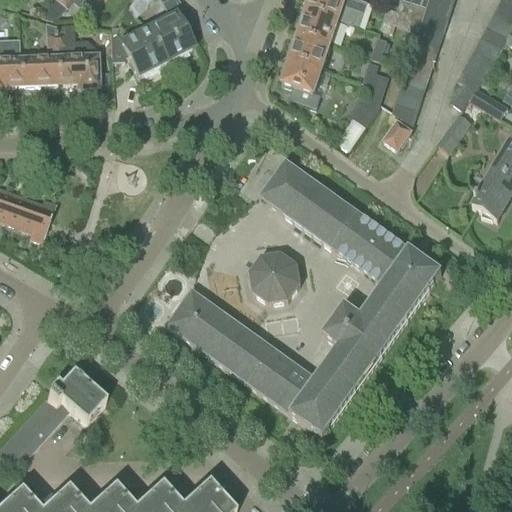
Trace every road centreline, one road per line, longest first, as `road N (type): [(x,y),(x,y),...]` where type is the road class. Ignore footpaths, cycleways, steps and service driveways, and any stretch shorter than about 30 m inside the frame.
road 1 (residential): [(511,290),(239,94)]
road 2 (residential): [(332,511),(511,311)]
road 3 (residential): [(91,332),(177,211),(226,118)]
road 4 (residential): [(0,146),(124,139),(226,118)]
road 5 (residential): [(49,484),(208,480),(234,451)]
road 6 (residential): [(234,451),(91,332)]
